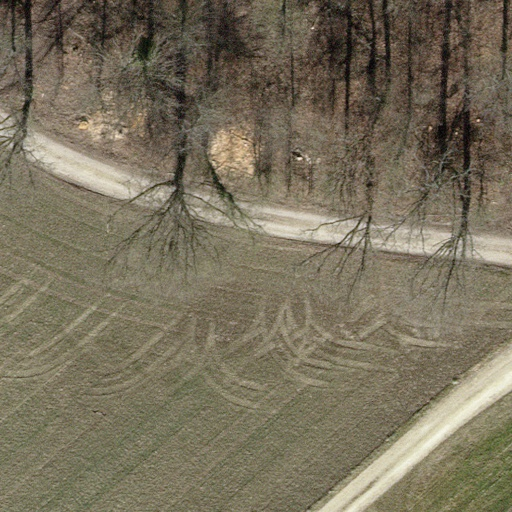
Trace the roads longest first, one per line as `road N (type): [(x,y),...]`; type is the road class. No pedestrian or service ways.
road 1 (track): [(511,250),(176,209),(0,123)]
road 2 (track): [(343,511),(511,359)]
